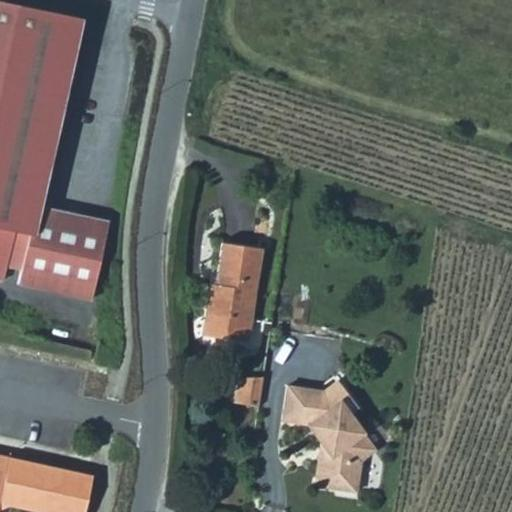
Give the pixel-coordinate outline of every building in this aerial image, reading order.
[(0,0),(0,275),(88,299),(103,214),(43,203),(81,14),(14,0),(0,0)] [(245,322),(251,323),(263,249),(222,243),(214,294),(207,293),(203,315),(211,316),(208,335),(242,340),(245,322)] [(237,377),(234,402),(258,405),(263,376),(237,377)] [(287,386),(282,419),(306,423),(330,456),(317,465),(314,484),(355,491),(358,474),(352,466),(374,449),(349,413),(356,407),(337,381),(324,391),(287,386)] [(0,501),(3,501),(54,511),(77,511),(86,471),(2,453),(0,461),(0,501)]
